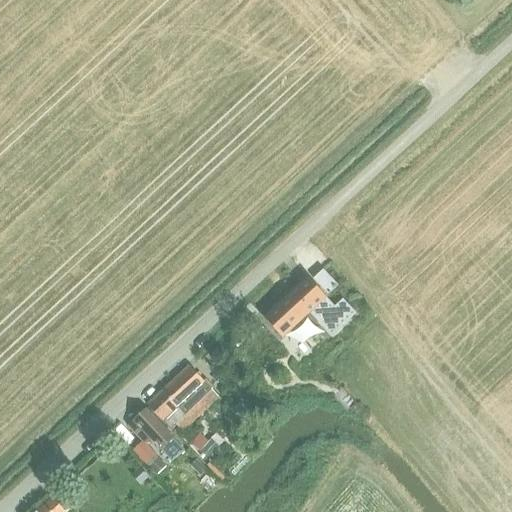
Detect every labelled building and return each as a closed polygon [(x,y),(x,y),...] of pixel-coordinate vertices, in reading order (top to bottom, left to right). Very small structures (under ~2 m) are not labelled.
[(323,270),(313,279),(328,295),(338,286),(323,270)] [(264,319),(278,334),(287,327),(286,326),(305,309),(309,313),(331,336),(356,314),(343,299),(335,307),(327,299),(326,298),(308,278),(264,319)] [(212,391),(189,366),(147,405),(171,431),(212,391)] [(146,411),(128,427),(146,446),(150,441),(159,451),(170,463),(183,451),(172,439),(146,411)] [(220,446),(210,437),(199,450),(208,458),(220,446)] [(154,459),(145,449),(137,455),(147,465),(154,459)] [(195,460),(190,465),(200,476),(206,470),(195,460)] [(140,467),(132,476),(140,484),(149,476),(140,467)] [(53,498),(38,511),(67,511),(73,507),(66,499),(60,505),(53,498)]
